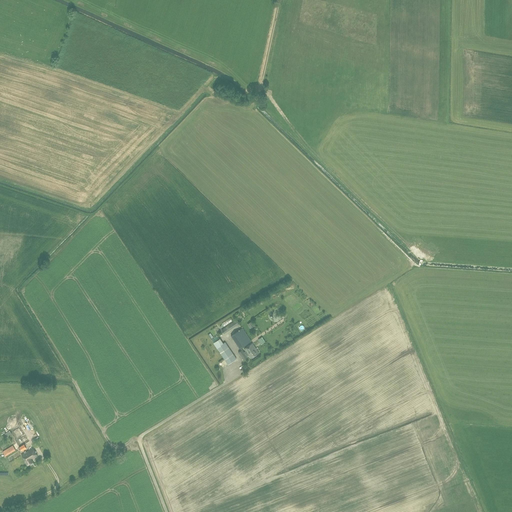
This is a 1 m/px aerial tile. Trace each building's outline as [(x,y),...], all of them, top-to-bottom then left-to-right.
[(235,320),(223,331),(225,333),(237,322),(235,320)] [(251,341),(242,328),(232,335),(240,348),(251,341)] [(236,359),(225,343),(225,342),(223,340),(220,343),(216,346),(217,348),(228,364),(236,359)] [(252,343),(244,349),(245,351),(244,352),(242,350),(238,352),(243,359),(247,357),(246,356),(248,355),(250,358),(259,353),(252,343)] [(16,444),(3,452),(5,456),(19,448),(16,444)] [(33,448),(21,455),(27,465),(32,462),(31,459),(37,456),(33,448)]
